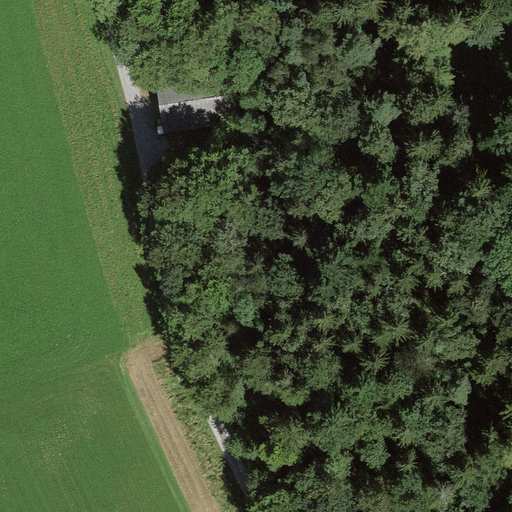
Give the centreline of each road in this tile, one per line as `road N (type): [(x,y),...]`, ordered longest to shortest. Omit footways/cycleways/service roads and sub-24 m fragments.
road 1 (track): [(102,0),(177,336),(267,511)]
road 2 (track): [(0,396),(177,336)]
